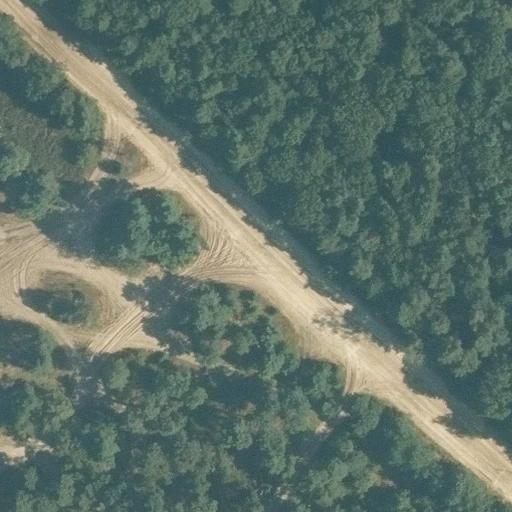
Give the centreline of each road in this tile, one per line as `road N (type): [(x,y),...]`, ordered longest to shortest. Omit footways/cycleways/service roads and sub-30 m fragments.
road 1 (track): [(511,477),(13,0)]
road 2 (track): [(356,328),(303,463),(269,511)]
road 3 (track): [(123,105),(108,164),(80,215),(0,243)]
